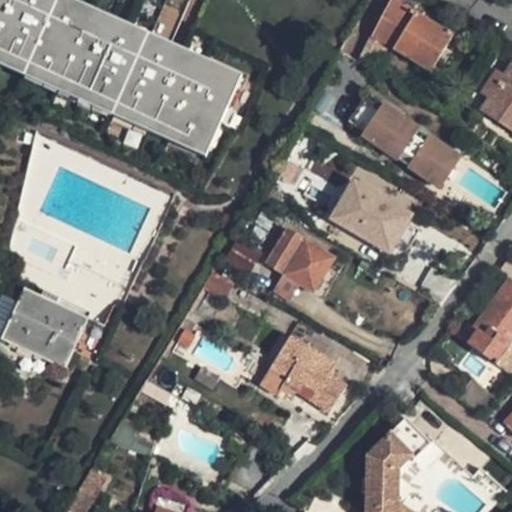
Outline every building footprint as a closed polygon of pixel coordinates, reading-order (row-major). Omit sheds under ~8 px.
[(241,74),(71,0),(0,0),(0,66),(205,156),(241,74)] [(355,56),(369,65),(386,41),(433,71),(456,37),(408,6),(412,0),(391,0),(389,3),(355,56)] [(511,131),(511,76),(510,80),(498,72),(482,97),(487,100),(481,111),(511,131)] [(380,106),(363,94),(348,116),(370,133),(368,136),(397,156),(404,144),(415,152),(408,163),(426,176),(433,165),(445,172),(458,152),(401,114),(396,120),(385,112),(385,110),(380,106)] [(396,120),(401,114),(383,101),(380,106),(385,110),(385,112),(396,120)] [(397,156),(408,163),(415,152),(404,144),(397,156)] [(308,172),(293,163),(278,190),(293,198),(308,172)] [(433,165),(426,176),(437,183),(445,172),(433,165)] [(418,216),(354,180),(330,220),(391,257),(418,216)] [(339,253),(310,234),(293,223),(269,261),(286,271),(301,281),(315,290),(339,253)] [(237,241),(226,258),(248,272),(259,255),(237,241)] [(497,273),(507,281),(511,274),(511,255),(497,273)] [(209,268),(199,284),(222,298),(233,282),(209,268)] [(301,281),(286,271),(275,287),(291,297),(301,281)] [(511,274),(507,281),(475,324),(479,327),(467,344),(466,344),(495,366),(510,346),(511,343),(511,274)] [(87,318),(24,290),(1,338),(64,367),(87,318)] [(463,341),(467,344),(479,327),(475,324),(463,341)] [(182,326),(176,336),(186,342),(192,332),(182,326)] [(285,333),(258,381),(272,389),(275,385),(277,386),(280,387),(284,388),(288,386),(290,384),(292,382),(293,380),(294,379),(298,378),(299,375),(315,384),(312,389),(330,399),(342,377),(327,369),(332,359),(285,333)] [(298,378),(294,379),(312,389),(315,384),(299,375),(298,378)] [(415,458),(432,443),(408,417),(369,454),(369,511),(423,511),(419,511),(400,500),(400,466),(412,455),(415,458)] [(113,426),(106,438),(130,447),(134,434),(113,426)] [(134,434),(130,447),(151,454),(156,441),(134,434)] [(65,511),(87,511),(118,461),(103,452),(65,511)] [(511,484),(484,463),(477,471),(470,465),(463,474),(497,501),(511,484)] [(154,501),(150,511),(175,511),(177,510),(154,501)]
